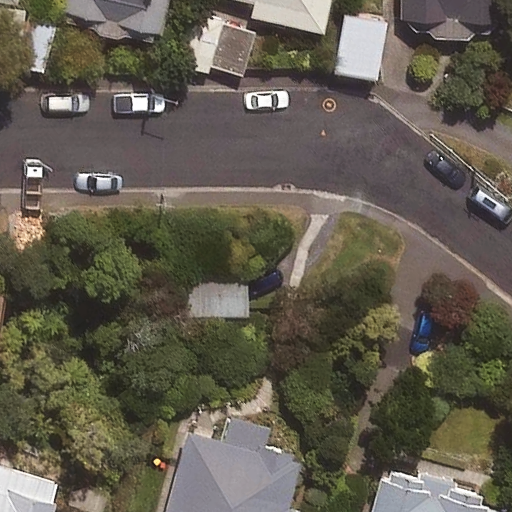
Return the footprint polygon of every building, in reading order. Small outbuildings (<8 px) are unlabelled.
[(63,0),(60,17),(161,38),(169,0),(63,0)] [(254,0),(252,12),(325,25),(329,0),(254,0)] [(432,25),(432,32),(475,33),(475,26),(500,26),(499,0),(404,0),(404,25),(432,25)] [(385,16),(342,9),(333,66),(376,72),(385,16)] [(57,17),(33,12),(22,62),(46,67),(57,17)] [(190,13),(177,60),(210,69),(212,62),(243,71),(254,30),(190,13)] [(247,277),(190,277),(190,312),(247,313),(247,277)] [(271,420),(231,410),(224,437),(189,429),(168,511),(298,511),(301,504),(290,502),(303,450),(266,441),(271,420)] [(502,511),(508,490),(387,458),(372,511),(502,511)] [(48,511),(58,479),(0,461),(0,511),(48,511)] [(100,511),(106,495),(68,483),(59,511),(100,511)]
